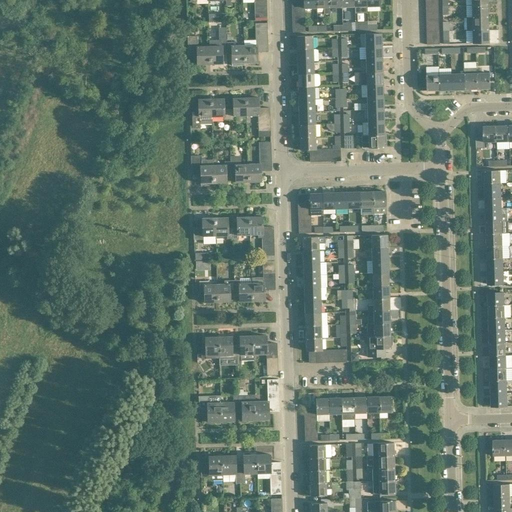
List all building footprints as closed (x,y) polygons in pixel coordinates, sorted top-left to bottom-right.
[(317,8),(316,0),(303,0),(304,1),(305,7),(305,8),(317,8)] [(329,8),(329,0),(316,0),(317,8),(324,8),(324,14),(329,14),(329,8)] [(367,6),(366,0),(354,0),(355,7),(355,13),(367,12),(367,6)] [(488,17),(487,4),(472,5),(472,17),(488,17)] [(488,29),(488,17),(472,17),(466,17),(467,30),(473,30),(488,29)] [(489,42),(488,29),(473,30),(473,43),(489,42)] [(381,34),(365,34),(360,34),(360,47),(366,47),(381,46),(381,34)] [(210,64),(209,46),(197,46),(197,35),(188,35),(188,54),(197,54),(197,64),(210,64)] [(313,49),(312,36),(297,36),(297,49),(313,49)] [(223,63),(222,53),(227,53),(227,42),(227,40),(209,40),(209,46),(210,64),(223,63)] [(258,63),(257,52),(268,52),(268,41),(256,41),(256,45),(244,45),(245,63),(258,63)] [(245,63),(244,45),(236,45),(236,42),(227,42),(227,53),(232,53),(232,66),(241,65),(241,63),(245,63)] [(382,59),(381,46),(366,47),(366,59),(382,59)] [(313,61),(313,49),(297,49),(297,62),(313,61)] [(382,72),(382,59),(366,59),(367,72),(382,72)] [(314,74),(313,61),(297,62),(298,74),(314,74)] [(439,90),(439,74),(439,66),(425,67),(426,91),(439,90)] [(477,89),(476,73),(476,68),(463,68),(463,73),(464,73),(464,90),(477,89)] [(383,84),(382,72),(367,72),(361,72),(361,84),(367,84),(367,85),(383,84)] [(463,73),(451,74),(452,90),(464,90),(464,73),(463,73)] [(489,73),(477,73),(476,73),(477,89),(490,89),(489,73)] [(314,86),(314,74),(298,74),(298,87),(314,86)] [(451,74),(439,74),(439,90),(452,90),(451,74)] [(383,97),(383,84),(367,85),(367,97),(383,97)] [(314,99),(314,86),(298,87),(299,100),(314,99)] [(247,116),(246,98),(242,98),(242,96),(233,96),(233,109),(229,109),(229,120),(235,120),(235,116),(247,116)] [(259,97),(246,98),(247,116),(258,116),(258,119),(270,118),(270,108),(259,108),(259,97)] [(383,110),(383,97),(367,97),(368,103),(361,103),(361,110),(368,110),(383,110)] [(224,98),(211,99),(212,117),(223,117),(223,120),(229,120),(229,109),(224,109),(224,98)] [(212,117),(211,99),(198,99),(199,105),(192,106),(193,128),(200,127),(200,124),(212,124),(211,117),(212,117)] [(315,112),(314,99),(299,100),(299,112),(315,112)] [(384,122),(383,110),(368,110),(368,123),(384,122)] [(315,124),(315,112),(299,112),(299,125),(315,124)] [(384,135),(384,134),(384,122),(368,123),(369,135),(384,135)] [(316,137),(315,124),(299,125),(300,137),(316,137)] [(510,141),(509,125),(497,126),(497,141),(510,141)] [(497,141),(497,126),(484,126),(484,137),(476,138),(476,148),(485,148),(484,142),(497,141)] [(385,148),(384,140),(386,140),(386,134),(384,134),(384,135),(369,135),(362,135),(363,148),(369,148),(385,148)] [(332,149),(334,149),(340,148),(340,136),(334,136),(334,145),(332,145),(332,149)] [(316,150),(316,149),(316,137),(300,137),(300,150),(309,150),(316,150)] [(214,183),(213,165),(213,160),(201,160),(201,163),(196,163),(196,173),(201,173),(201,177),(199,177),(199,182),(201,181),(201,186),(210,185),(210,183),(214,183)] [(261,182),(261,171),(272,171),(272,160),(259,161),(260,164),(248,164),(249,182),(261,182)] [(226,172),(231,172),(230,161),(225,161),(225,165),(213,165),(214,183),(227,183),(226,172)] [(249,182),(248,164),(240,164),(240,161),(230,161),(231,172),(235,172),(236,183),(249,182)] [(501,183),(501,170),(485,170),(485,176),(483,176),(483,183),(486,183),(501,183)] [(502,195),(501,183),(486,183),(486,196),(502,195)] [(361,207),(360,191),(348,192),(348,208),(361,207)] [(373,207),(373,191),(360,191),(361,207),(373,207)] [(386,213),(386,191),(373,191),(373,207),(373,214),(386,213)] [(335,208),(335,192),(322,193),(323,208),(335,208)] [(348,208),(348,192),(335,192),(335,208),(348,208)] [(323,208),(322,193),(310,193),(310,202),(310,209),(311,209),(311,215),(323,215),(323,208)] [(502,208),(502,195),(486,196),(486,208),(502,208)] [(502,208),(486,208),(487,221),(503,221),(503,220),(508,220),(508,213),(508,208),(502,208)] [(264,219),(263,218),(263,216),(262,216),(260,214),(256,214),(255,216),(254,216),(254,217),(250,217),(250,235),(258,235),(258,237),(262,237),(262,238),(274,237),(274,227),(263,227),(263,223),(264,222),(264,219)] [(228,228),(228,217),(215,218),(215,236),(216,236),(216,238),(223,238),(224,237),(224,236),(227,236),(227,239),(233,239),(232,228),(228,228)] [(250,235),(250,217),(237,217),(237,228),(232,228),(233,239),(239,238),(239,235),(250,235)] [(215,236),(215,218),(202,218),(202,219),(199,219),(196,222),(196,228),(193,228),(194,240),(204,240),(204,236),(215,236)] [(503,233),(503,221),(487,221),(487,234),(503,233)] [(503,246),(503,233),(487,234),(488,246),(503,246)] [(387,247),(387,234),(372,235),(372,248),(387,247)] [(319,237),(304,237),(304,250),(319,250),(319,244),(325,244),(325,237),(319,237)] [(504,258),(503,246),(488,246),(488,259),(504,258)] [(388,260),(387,247),(372,248),(372,260),(388,260)] [(195,260),(204,259),(204,257),(197,250),(195,250),(195,260)] [(320,262),(319,250),(304,250),(304,262),(320,262)] [(504,271),(504,258),(488,259),(488,272),(504,271)] [(210,260),(196,260),(196,269),(210,268),(210,260)] [(388,273),(388,260),(372,260),(373,273),(388,273)] [(320,262),(304,262),(305,275),(320,275),(320,262)] [(504,284),(504,271),(488,272),(489,284),(504,284)] [(389,285),(388,273),(373,273),(373,286),(389,285)] [(320,275),(305,275),(305,288),(321,287),(327,287),(327,274),(320,275)] [(265,301),(265,290),(276,290),(276,279),(264,280),(264,283),(252,283),(253,301),(265,301)] [(230,291),(235,291),(234,280),(225,281),(225,284),(217,284),(218,302),(231,302),(230,291)] [(253,301),(252,283),(240,284),(240,280),(234,280),(235,291),(239,291),(240,301),(253,301)] [(218,302),(217,284),(209,285),(209,281),(199,282),(200,292),(204,292),(205,303),(218,302)] [(389,298),(389,285),(373,286),(374,298),(389,298)] [(321,300),(321,287),(305,288),(306,300),(321,300)] [(505,305),(505,292),(489,293),(490,305),(505,305)] [(389,310),(389,298),(374,298),(374,305),(367,305),(367,311),(374,311),(389,310)] [(356,311),(355,299),(347,299),(348,308),(350,308),(350,312),(356,311)] [(321,312),(321,300),(306,300),(306,313),(321,312)] [(506,318),(505,305),(490,305),(490,318),(506,318)] [(390,323),(389,310),(374,311),(374,323),(390,323)] [(322,325),(321,312),(306,313),(306,325),(322,325)] [(506,330),(506,318),(490,318),(490,331),(506,330)] [(390,335),(390,323),(374,323),(375,336),(390,335)] [(322,337),(322,325),(306,325),(307,338),(322,337)] [(506,343),(506,330),(490,331),(491,343),(506,343)] [(391,348),(390,341),(392,341),(392,336),(390,336),(390,335),(375,336),(367,336),(367,337),(368,356),(368,357),(385,356),(384,348),(391,348)] [(240,347),(236,347),(237,358),(237,363),(241,363),(241,357),(241,354),(254,354),(254,336),(240,336),(240,347)] [(267,346),(267,336),(254,336),(254,354),(267,354),(267,356),(278,356),(277,343),(271,343),(271,346),(267,346)] [(202,346),(201,346),(202,359),(219,358),(219,337),(205,337),(206,348),(202,348),(202,346)] [(232,337),(219,337),(219,358),(237,358),(236,347),(233,347),(232,337)] [(322,350),(322,337),(307,338),(307,351),(316,351),(316,350),(322,350)] [(507,355),(506,343),(491,343),(491,356),(507,355)] [(507,368),(507,355),(491,356),(491,368),(507,368)] [(508,380),(507,368),(491,368),(492,381),(508,380)] [(508,393),(508,380),(492,381),(492,394),(508,393)] [(508,406),(508,393),(492,394),(493,406),(508,406)] [(256,394),(238,395),(238,410),(242,409),(243,420),(256,419),(255,402),(256,402),(256,394)] [(233,402),(221,403),(221,421),(223,423),(226,423),(228,420),(234,420),(234,410),(238,410),(238,395),(233,395),(233,402)] [(379,412),(379,396),(367,397),(367,412),(379,412)] [(392,396),(379,396),(379,412),(379,418),(387,418),(387,412),(392,411),(392,396)] [(355,413),(354,397),(341,398),(341,413),(342,413),(342,419),(355,419),(355,413)] [(367,412),(367,397),(354,397),(355,413),(367,412)] [(273,408),(273,411),(279,411),(279,398),(268,399),(268,401),(256,402),(255,402),(256,419),(269,419),(269,409),(273,408)] [(316,400),(308,401),(309,410),(317,409),(317,414),(318,414),(330,414),(329,398),(316,399),(316,400)] [(341,413),(341,398),(329,398),(330,414),(341,413)] [(221,421),(221,403),(208,403),(208,400),(199,401),(199,413),(204,413),(204,411),(208,411),(208,415),(207,416),(207,418),(208,419),(208,421),(214,421),(216,423),(220,423),(221,421)] [(506,455),(506,440),(494,440),(494,455),(506,455)] [(393,442),(373,443),(373,456),(394,455),(393,442)] [(326,457),(325,444),(309,445),(310,458),(326,457)] [(244,466),(240,466),(240,483),(245,483),(245,473),(257,473),(257,455),(244,456),(244,466)] [(271,465),(270,455),(257,455),(257,473),(270,473),(270,475),(281,475),(281,462),(274,462),(274,465),(271,465)] [(395,468),(394,455),(373,456),(374,468),(379,468),(395,468)] [(223,474),(222,456),(209,457),(209,467),(205,467),(205,464),(201,465),(201,478),(210,477),(210,474),(223,474)] [(236,456),(222,456),(223,474),(236,474),(236,483),(240,483),(240,466),(236,466),(236,456)] [(326,470),(326,457),(310,458),(310,463),(308,464),(309,469),(310,470),(310,471),(326,470)] [(395,480),(395,468),(379,468),(374,468),(372,468),(373,481),(379,481),(395,480)] [(326,482),(326,470),(310,471),(311,483),(326,483),(326,482)] [(396,493),(395,480),(379,481),(373,481),(373,494),(396,493)] [(327,495),(327,488),(332,488),(332,482),(326,482),(326,483),(311,483),(311,496),(327,495)] [(355,498),(355,482),(353,482),(347,482),(346,482),(346,489),(349,489),(349,498),(355,498)] [(510,497),(510,484),(495,485),(495,497),(510,497)] [(511,508),(510,497),(495,497),(496,509),(511,509),(511,508)] [(395,511),(396,501),(374,502),(374,511),(395,511)] [(327,511),(327,503),(311,504),(311,511),(327,511)]
